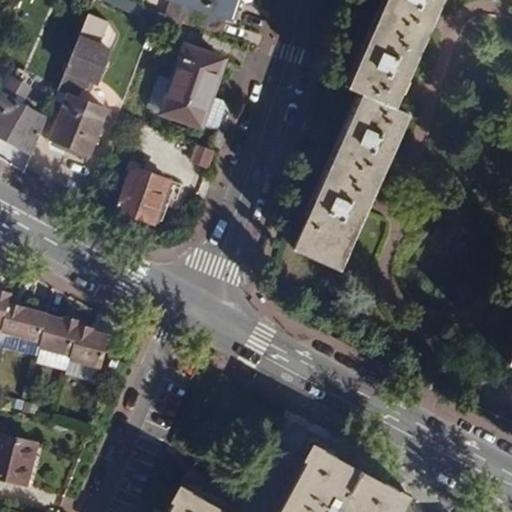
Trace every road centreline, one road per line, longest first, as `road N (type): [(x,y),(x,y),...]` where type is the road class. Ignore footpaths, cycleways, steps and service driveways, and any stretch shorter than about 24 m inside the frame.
road 1 (primary): [(184,303),(511,477)]
road 2 (tertiary): [(302,0),(214,267),(184,303)]
road 3 (residential): [(184,303),(99,511)]
